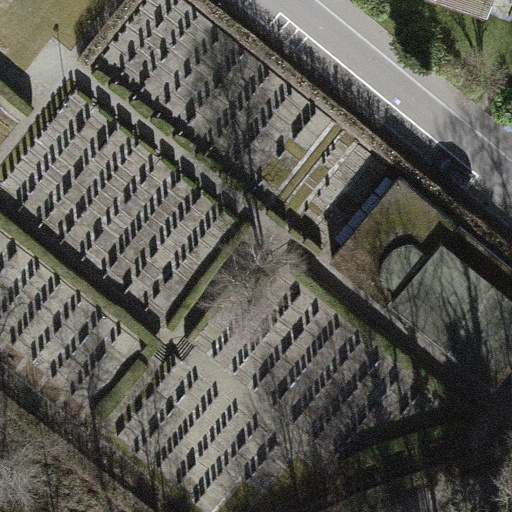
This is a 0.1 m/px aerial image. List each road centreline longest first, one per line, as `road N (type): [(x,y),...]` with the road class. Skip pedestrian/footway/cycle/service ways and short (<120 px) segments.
road 1 (residential): [(511,183),(292,0)]
road 2 (track): [(397,511),(511,477)]
